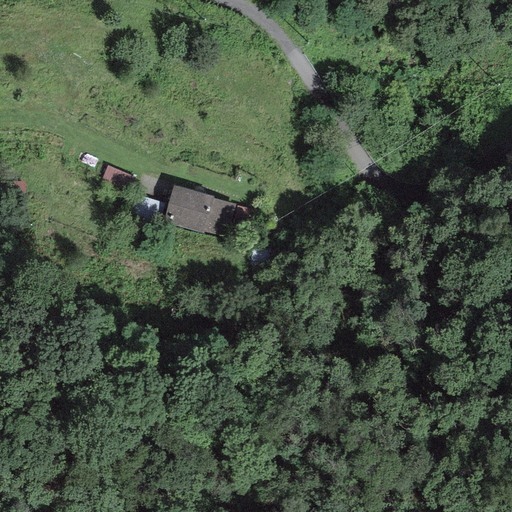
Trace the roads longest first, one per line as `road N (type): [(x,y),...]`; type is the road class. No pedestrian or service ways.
road 1 (unclassified): [(226,0),(272,29),(386,186),(428,193),(511,153)]
road 2 (track): [(0,116),(72,128),(138,160)]
